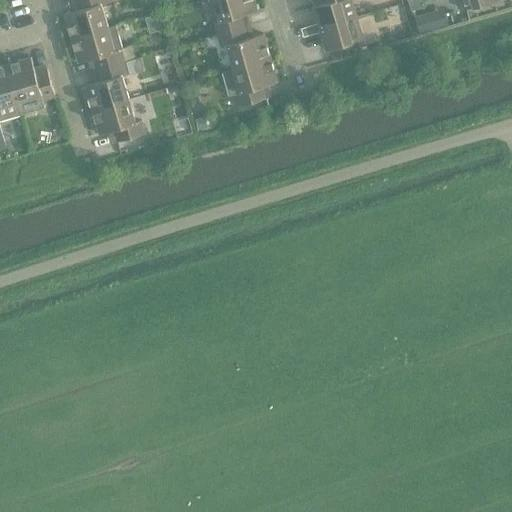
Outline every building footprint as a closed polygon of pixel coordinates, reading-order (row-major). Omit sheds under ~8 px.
[(76,0),(80,10),(65,15),(72,39),(109,28),(102,5),(119,0),(76,0)] [(254,0),(214,0),(220,20),(214,22),(218,35),(246,27),(243,15),(257,11),(254,0)] [(352,0),(338,0),(314,7),(319,24),(323,23),(324,27),(357,17),(352,0)] [(418,0),(415,0),(409,2),(412,11),(421,8),(418,0)] [(460,0),(464,10),(475,6),(478,8),(484,6),(486,3),(497,0),(460,0)] [(430,13),(415,17),(420,33),(434,29),(430,13)] [(315,34),(322,32),(327,50),(341,45),(344,47),(350,45),(352,42),(364,39),(357,17),(324,27),(323,23),(319,24),(312,26),(315,34)] [(302,29),(304,37),(315,34),(312,26),(302,29)] [(246,27),(218,35),(222,48),(228,46),(234,69),(271,58),(264,34),(249,38),(246,27)] [(109,28),(72,39),(79,63),(94,59),(97,70),(125,62),(121,49),(115,51),(109,28)] [(32,58),(7,65),(18,101),(41,95),(43,101),(56,97),(48,69),(36,72),(32,58)] [(271,58),(234,69),(223,72),(230,97),(235,95),(239,107),(267,99),(263,87),(278,82),(271,58)] [(86,86),(93,110),(129,99),(123,76),(129,75),(125,62),(97,70),(100,82),(86,86)] [(0,127),(1,127),(0,125),(0,121),(22,115),(18,101),(7,65),(0,66),(0,127)] [(129,99),(93,110),(100,134),(114,130),(118,142),(146,134),(142,121),(136,122),(129,99)] [(205,117),(196,119),(199,131),(208,128),(205,117)]
